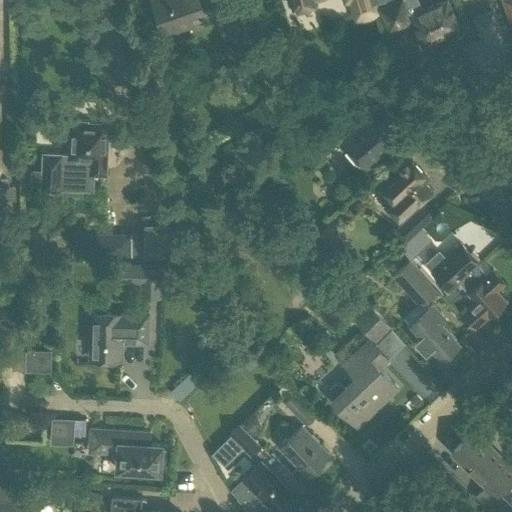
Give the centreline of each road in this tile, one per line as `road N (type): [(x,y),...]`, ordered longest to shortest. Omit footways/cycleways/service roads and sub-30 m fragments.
road 1 (residential): [(228,511),(174,413),(0,396)]
road 2 (residential): [(352,511),(511,353)]
